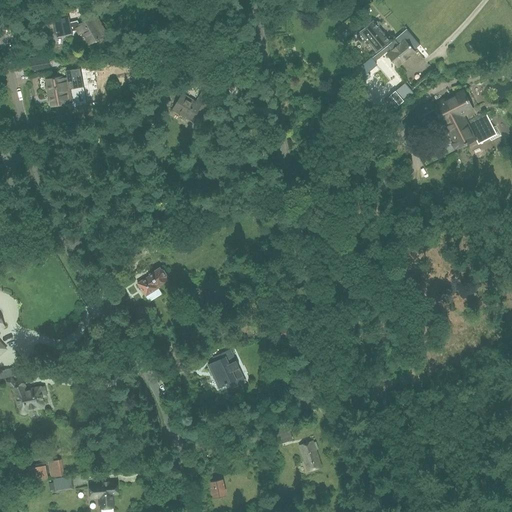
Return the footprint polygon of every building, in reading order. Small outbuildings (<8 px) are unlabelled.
[(99,1),(91,3),(91,5),(81,8),(83,12),(100,8),(99,1)] [(67,17),(53,20),(56,36),(70,33),(70,32),(77,30),(79,35),(83,32),(90,44),(94,42),(96,43),(98,41),(98,39),(103,37),(103,36),(96,23),(100,21),(98,17),(93,20),(93,19),(78,27),(74,20),(68,22),(67,17)] [(389,41),(373,22),(360,33),(361,33),(357,36),(357,38),(361,43),(363,43),(367,40),(376,52),(389,41)] [(368,73),(377,64),(375,62),(390,49),(391,51),(387,54),(398,67),(415,53),(414,51),(420,46),(406,28),(372,58),(362,66),(355,71),(353,73),(363,84),(371,77),(368,73)] [(347,61),(355,71),(362,66),(353,55),(347,61)] [(42,58),(31,60),(33,68),(43,67),(42,58)] [(445,71),(442,61),(436,63),(439,73),(445,71)] [(63,77),(47,80),(50,97),(48,98),(49,101),(51,102),(52,106),(68,103),(67,102),(72,101),(74,107),(87,105),(87,103),(86,103),(79,69),(77,69),(66,71),(68,78),(63,78),(63,77)] [(419,77),(424,83),(428,79),(423,73),(419,77)] [(387,96),(396,106),(415,90),(406,79),(387,96)] [(352,88),(362,96),(368,89),(358,81),(352,88)] [(207,109),(214,97),(203,90),(195,102),(183,95),(174,110),(198,125),(207,109)] [(431,102),(414,111),(422,125),(438,116),(442,125),(447,123),(459,147),(475,139),(475,138),(480,136),(483,142),(490,138),(491,141),(501,136),(496,126),(493,127),(489,121),(493,119),(489,112),(472,121),(473,122),(466,125),(461,115),(472,110),(463,92),(433,108),(431,102)] [(207,179),(224,174),(222,168),(205,173),(207,179)] [(188,191),(183,177),(173,181),(177,195),(188,191)] [(105,230),(102,217),(89,219),(92,232),(105,230)] [(150,276),(138,284),(146,296),(160,288),(159,286),(168,280),(167,278),(167,276),(164,270),(161,270),(160,268),(149,274),(150,276)] [(293,334),(289,324),(274,330),(278,340),(293,334)] [(216,362),(209,365),(219,388),(231,382),(236,380),(244,376),(237,361),(231,349),(214,357),(216,362)] [(14,368),(0,370),(0,378),(15,375),(14,368)] [(13,378),(7,383),(14,393),(17,406),(19,407),(19,408),(19,410),(20,411),(20,412),(21,413),(23,414),(24,414),(25,414),(27,414),(28,413),(29,411),(43,407),(45,405),(44,399),(44,397),(47,396),(44,386),(42,386),(41,385),(27,389),(26,385),(24,381),(18,384),(13,378)] [(330,427),(339,424),(336,415),(326,418),(330,427)] [(278,442),(292,437),(289,427),(275,431),(278,442)] [(313,441),(300,445),(309,471),(322,467),(316,449),(318,448),(315,441),(313,442),(313,441)] [(30,482),(48,479),(45,462),(27,465),(30,482)] [(59,477),(61,487),(83,483),(81,473),(59,477)] [(210,482),(214,498),(227,495),(224,479),(210,482)] [(103,481),(103,484),(90,485),(91,499),(99,498),(100,509),(112,508),(110,494),(119,494),(118,483),(110,484),(110,481),(103,481)]
